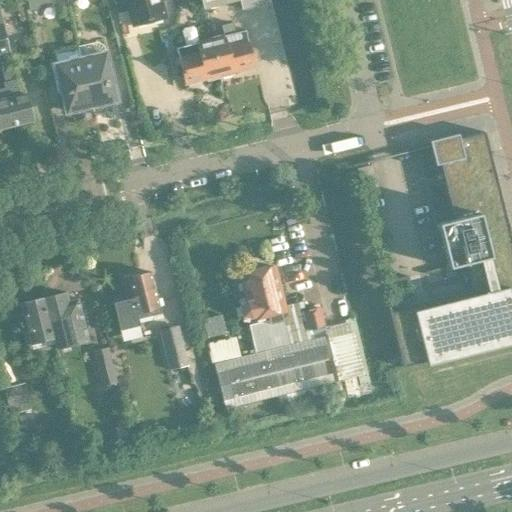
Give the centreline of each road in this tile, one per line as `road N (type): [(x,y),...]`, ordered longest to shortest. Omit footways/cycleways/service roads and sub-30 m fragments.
road 1 (residential): [(0,216),(374,130),(342,0)]
road 2 (secondary): [(511,440),(212,511)]
